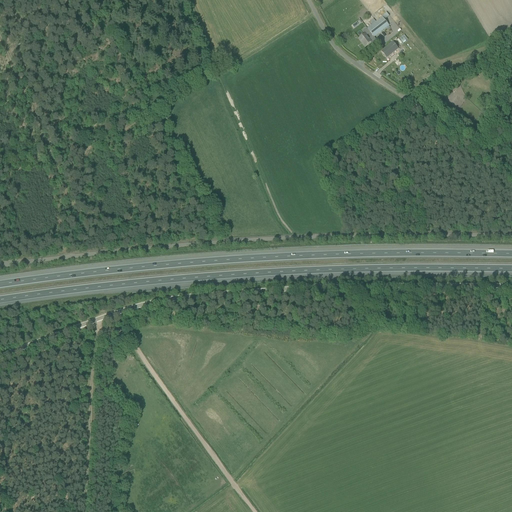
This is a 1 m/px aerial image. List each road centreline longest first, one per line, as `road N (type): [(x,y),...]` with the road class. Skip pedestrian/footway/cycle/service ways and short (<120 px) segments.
road 1 (unclassified): [(0,354),(195,289),(511,282)]
road 2 (unclassified): [(0,265),(213,239),(511,234)]
road 3 (motorway): [(511,254),(241,258),(0,284)]
road 4 (motorway): [(0,299),(234,274),(511,268)]
road 5 (unclassified): [(511,174),(341,54),(308,0)]
road 6 (track): [(252,511),(120,333),(91,330)]
